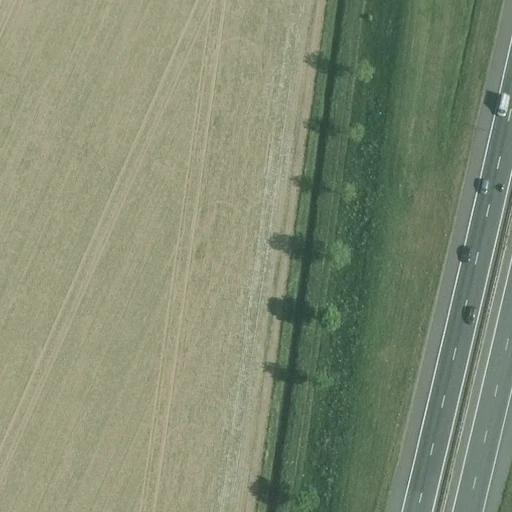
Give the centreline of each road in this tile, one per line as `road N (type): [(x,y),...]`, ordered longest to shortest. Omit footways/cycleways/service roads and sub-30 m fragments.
road 1 (track): [(358,511),(397,321),(445,0)]
road 2 (track): [(291,511),(360,0)]
road 3 (motorway): [(511,102),(416,511)]
road 4 (motorway): [(466,511),(511,318)]
